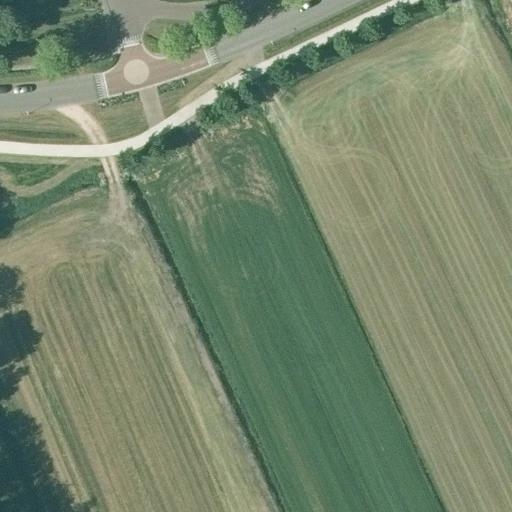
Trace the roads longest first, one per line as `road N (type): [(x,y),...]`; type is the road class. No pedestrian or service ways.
road 1 (tertiary): [(137,76),(325,0)]
road 2 (tertiary): [(137,76),(0,98)]
road 3 (residential): [(122,14),(243,0)]
